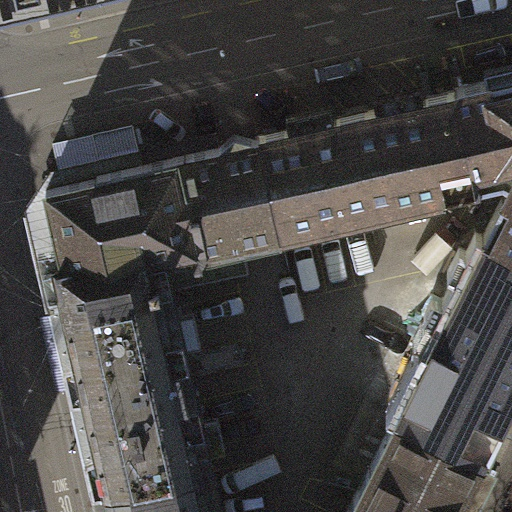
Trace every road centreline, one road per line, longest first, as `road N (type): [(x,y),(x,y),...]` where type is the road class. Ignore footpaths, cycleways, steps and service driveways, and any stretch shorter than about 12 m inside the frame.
road 1 (residential): [(423,0),(0,93)]
road 2 (residential): [(47,511),(0,274)]
